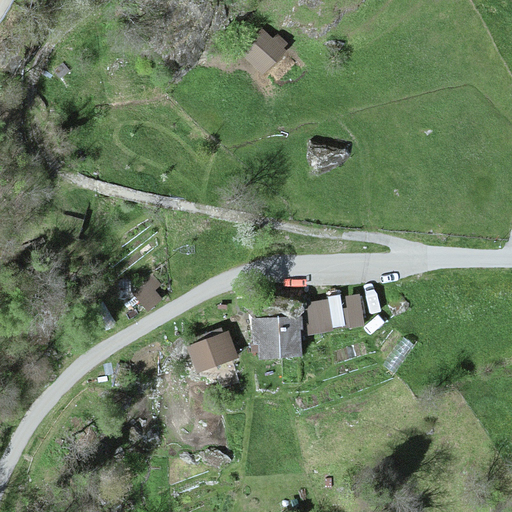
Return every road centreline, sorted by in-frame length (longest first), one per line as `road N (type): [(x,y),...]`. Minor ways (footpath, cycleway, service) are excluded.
road 1 (residential): [(511,259),(241,272),(75,369),(42,403),(0,479)]
road 2 (track): [(106,0),(35,72),(34,120),(59,172),(248,222),(384,241),(427,259)]
